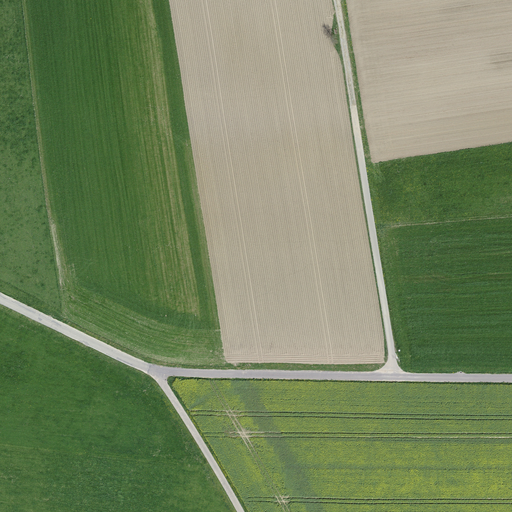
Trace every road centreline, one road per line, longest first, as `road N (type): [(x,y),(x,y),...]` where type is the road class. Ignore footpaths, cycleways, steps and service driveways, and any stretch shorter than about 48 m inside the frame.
road 1 (unclassified): [(511,377),(157,371),(0,297)]
road 2 (track): [(395,377),(336,0)]
road 3 (track): [(239,511),(157,371)]
